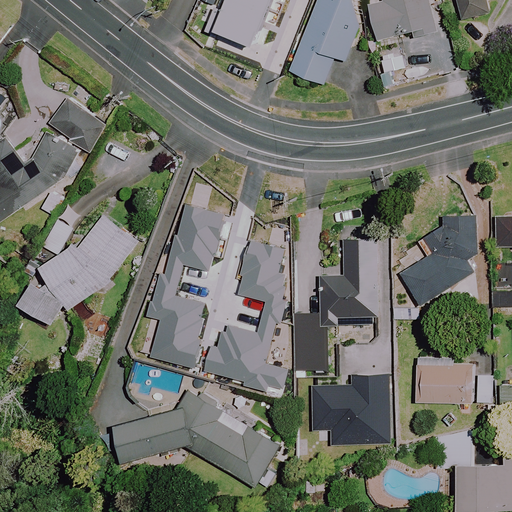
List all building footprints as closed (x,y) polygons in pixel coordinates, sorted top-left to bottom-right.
[(259,0),(252,21),(292,37),(305,0),(259,0)] [(322,0),(295,70),(329,83),(340,57),(348,60),(364,19),(358,0),(322,0)] [(416,37),(422,35),(441,31),(433,0),(384,0),(373,2),(381,40),(404,35),(415,33),(416,37)] [(461,0),(464,17),(495,12),(492,0),(461,0)] [(0,224),(63,178),(80,152),(87,156),(106,126),(66,100),(47,130),(33,152),(40,156),(27,165),(8,139),(0,144),(0,224)] [(64,198),(50,191),(41,209),(56,216),(64,198)] [(476,268),(471,259),(489,247),(464,207),(419,235),(429,250),(395,271),(417,306),(476,268)] [(141,240),(108,215),(85,246),(78,242),(47,266),(23,302),(54,324),(68,304),(73,308),(100,291),(114,277),(141,240)] [(511,246),(511,289),(489,290),(489,308),(511,308),(511,216),(498,216),(497,246),(511,246)] [(73,229),(57,220),(43,247),(58,256),(73,229)] [(377,313),(374,240),(343,241),(344,274),(320,275),(321,313),(294,314),(296,374),(327,373),(325,328),(377,326),(377,313)] [(268,258),(212,258),(212,272),(166,271),(165,328),(218,328),(218,312),(267,312),(268,258)] [(286,369),(287,323),(265,323),(263,368),(286,369)] [(474,375),(474,365),(419,364),(419,402),(493,403),(493,375),(474,375)] [(277,472),(269,467),(281,446),(186,391),(175,410),(114,423),(124,461),(184,446),(257,488),(260,483),(267,487),(277,472)] [(472,452),(471,427),(428,437),(428,469),(454,468),(455,509),(511,508),(511,451),(511,452),(472,452)]
